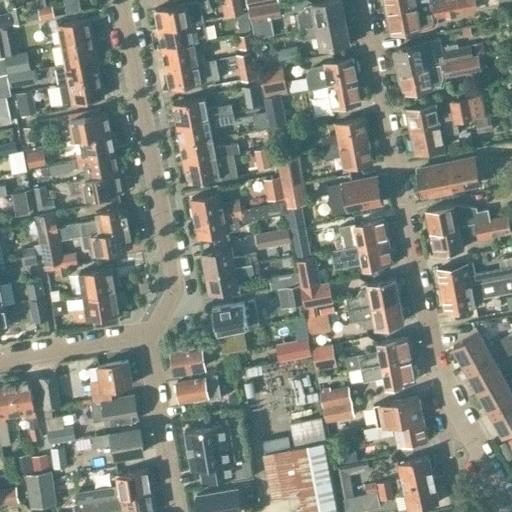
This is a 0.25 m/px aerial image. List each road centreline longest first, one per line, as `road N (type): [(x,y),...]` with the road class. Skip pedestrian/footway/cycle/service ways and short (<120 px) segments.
road 1 (residential): [(511,506),(446,393),(364,0)]
road 2 (residential): [(147,333),(172,288),(118,0)]
road 3 (residential): [(179,511),(147,333)]
road 4 (residential): [(0,361),(147,333)]
